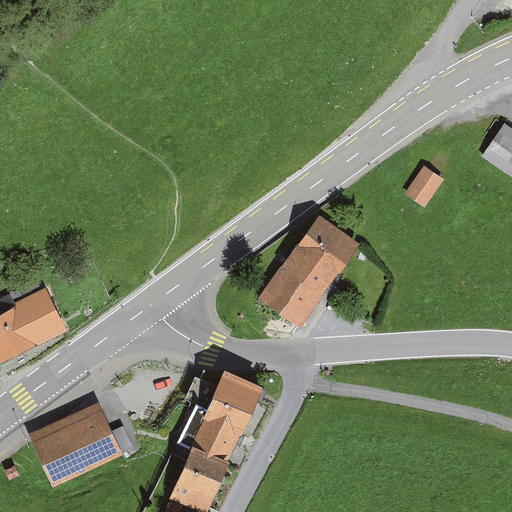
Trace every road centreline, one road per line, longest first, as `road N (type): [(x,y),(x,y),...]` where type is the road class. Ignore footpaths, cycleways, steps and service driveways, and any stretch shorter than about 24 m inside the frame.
road 1 (secondary): [(150,307),(437,97),(511,59)]
road 2 (tertiary): [(511,346),(299,356)]
road 3 (secondary): [(0,417),(150,307)]
road 4 (unclassified): [(237,511),(292,404),(299,356)]
road 5 (tertiary): [(299,356),(212,352),(150,307)]
